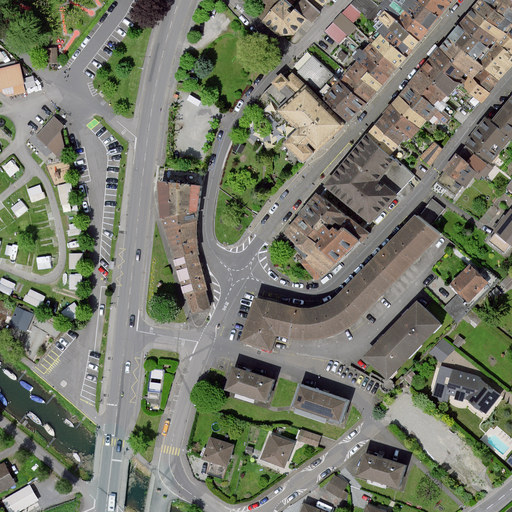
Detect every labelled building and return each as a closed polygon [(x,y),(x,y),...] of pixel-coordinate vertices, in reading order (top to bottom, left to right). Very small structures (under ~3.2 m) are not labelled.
[(295,6),(287,0),(262,0),(273,9),(264,19),(281,36),(297,34),(309,19),(295,6)] [(313,22),(321,13),(307,0),(300,0),(295,6),(309,19),(313,22)] [(382,10),(368,0),(355,0),(352,4),(363,14),(372,22),(379,15),(382,10)] [(395,1),(393,0),(371,0),(378,6),(384,11),(395,20),(396,21),(419,40),(424,35),(428,29),(405,10),(400,5),(397,3),(395,1)] [(434,23),(438,18),(417,0),(399,0),(397,3),(400,5),(405,10),(428,29),(434,23)] [(450,3),(448,1),(446,0),(417,0),(438,18),(445,10),(450,3)] [(503,3),(499,0),(478,0),(476,3),(472,7),(506,34),(511,39),(511,10),(508,7),(503,3)] [(511,0),(499,0),(503,3),(508,7),(511,10),(511,0)] [(363,14),(352,4),(343,13),(354,23),(363,14)] [(511,55),(511,39),(506,34),(472,7),(468,12),(466,14),(495,37),(498,40),(496,42),(511,55)] [(384,11),(377,19),(379,21),(382,24),(388,28),(412,49),(415,45),(419,40),(396,21),(395,20),(384,11)] [(354,23),(343,13),(334,22),(348,35),(349,37),(358,27),(354,23)] [(461,21),(458,25),(486,48),(495,37),(466,14),(461,21)] [(388,28),(382,24),(379,21),(373,28),(376,31),(380,34),(406,56),(409,52),(412,49),(388,28)] [(348,35),(334,22),(325,31),(340,45),(348,35)] [(479,64),(489,50),(486,48),(458,25),(454,30),(447,38),(476,61),(479,64)] [(380,34),(371,44),(396,66),(397,66),(401,61),(406,56),(380,34)] [(470,76),(473,79),(489,92),(497,82),(499,80),(483,67),(479,64),(476,61),(447,38),(442,44),(437,50),(470,76)] [(511,64),(511,55),(496,42),(489,50),(479,64),(483,67),(499,80),(505,73),(511,64)] [(392,70),(396,66),(371,44),(370,43),(363,52),(367,55),(389,74),(392,70)] [(58,62),(57,48),(48,49),(49,63),(58,62)] [(360,63),(368,70),(382,82),(385,79),(389,74),(367,55),(363,52),(360,49),(353,58),(357,61),(360,63)] [(437,50),(431,57),(429,60),(460,85),(462,87),(481,102),(485,97),(490,92),(489,92),(473,79),(470,76),(437,50)] [(348,55),(342,51),(338,56),(343,61),(348,55)] [(356,112),(365,102),(340,81),(338,79),(333,75),(311,56),(297,73),(319,91),(324,96),(322,98),(349,121),(356,112)] [(450,97),(460,85),(429,60),(422,69),(419,72),(447,95),(450,97)] [(368,70),(360,63),(357,61),(346,74),(357,83),(361,78),(368,70)] [(26,92),(20,64),(0,68),(0,88),(9,96),(26,92)] [(378,87),(382,82),(368,70),(361,78),(375,90),(378,87)] [(452,115),(455,111),(448,105),(445,103),(450,97),(447,95),(419,72),(412,81),(408,85),(434,106),(438,110),(442,113),(449,118),(452,115)] [(35,73),(26,77),(31,88),(40,84),(35,73)] [(256,105),(259,108),(270,95),(283,107),(279,111),(294,126),(298,130),(292,136),(285,143),(305,163),(314,154),(306,146),(309,142),(318,150),(344,125),(305,86),(293,73),(286,80),(281,75),(272,82),(274,84),(266,91),(256,105)] [(361,78),(357,83),(346,74),(340,81),(365,102),(369,97),(375,90),(361,78)] [(449,118),(442,113),(438,110),(434,106),(408,85),(402,93),(399,97),(426,120),(429,121),(434,115),(439,119),(445,123),(449,118)] [(511,95),(498,113),(491,122),(511,138),(511,137),(511,95)] [(396,101),(392,106),(419,128),(426,120),(399,97),(396,101)] [(388,110),(384,115),(384,116),(410,137),(412,138),(419,128),(392,106),(388,110)] [(66,126),(55,116),(37,136),(61,159),(67,153),(62,130),(66,126)] [(380,121),(376,126),(399,145),(400,144),(404,148),(408,143),(406,142),(410,137),(384,116),(380,121)] [(491,163),(511,138),(491,122),(486,118),(475,131),(466,143),(491,163)] [(367,136),(390,155),(396,160),(399,162),(407,153),(398,146),(399,145),(376,126),(371,131),(367,136)] [(396,160),(390,155),(367,136),(366,135),(342,164),(325,186),(372,224),(391,200),(396,194),(413,174),(399,162),(396,160)] [(245,146),(237,142),(233,149),(241,154),(245,146)] [(444,149),(435,142),(421,157),(431,167),(444,149)] [(464,149),(460,157),(478,173),(476,177),(486,177),(492,169),(489,166),(464,149)] [(460,157),(457,154),(445,170),(464,185),(467,188),(478,173),(460,157)] [(14,157),(5,163),(12,174),(22,167),(14,157)] [(210,307),(208,300),(205,290),(208,289),(204,276),(198,252),(198,245),(198,233),(198,218),(198,211),(201,192),(202,187),(205,174),(165,167),(164,182),(159,182),(159,192),(160,218),(162,218),(175,259),(174,260),(185,296),(188,295),(194,312),(210,307)] [(455,196),(464,185),(445,170),(436,181),(436,184),(432,189),(442,196),(447,190),(455,196)] [(29,187),(34,200),(47,195),(42,182),(29,187)] [(61,184),(64,203),(74,201),(71,183),(61,184)] [(335,205),(318,192),(300,214),(317,228),(335,205)] [(20,215),(29,208),(22,198),(13,206),(20,215)] [(273,351),(278,335),(288,338),(292,339),(302,340),(309,340),(319,339),(325,338),(339,332),(357,321),(362,316),(438,235),(428,226),(444,210),(433,200),(418,216),(415,214),(339,296),(327,303),(321,306),(313,308),(306,309),(296,309),(286,306),(255,298),(243,342),(273,351)] [(371,234),(335,205),(317,228),(320,231),(326,224),(333,230),(336,227),(341,231),(346,227),(362,241),(363,242),(371,234)] [(511,211),(510,210),(495,231),(511,243),(511,211)] [(0,215),(0,224),(4,231),(15,224),(7,211),(0,215)] [(317,228),(300,214),(294,222),(319,244),(324,239),(319,234),(320,231),(317,228)] [(319,244),(294,222),(286,233),(286,234),(283,238),(298,251),(307,259),(302,263),(314,278),(317,281),(322,276),(323,278),(338,264),(318,245),(319,244)] [(318,245),(338,264),(362,241),(346,227),(341,231),(336,227),(333,230),(326,224),(320,231),(319,234),(324,239),(319,244),(318,245)] [(71,252),(72,266),(85,266),(84,251),(71,252)] [(40,255),(40,265),(52,265),(53,255),(40,255)] [(490,283),(471,263),(452,284),(470,302),(490,283)] [(493,290),(501,297),(511,284),(511,271),(511,270),(493,290)] [(0,280),(0,287),(13,293),(18,281),(3,275),(0,280)] [(26,298),(42,305),(47,294),(32,287),(26,298)] [(471,309),(457,295),(444,308),(458,322),(461,319),(471,309)] [(417,301),(364,356),(387,379),(441,324),(417,301)] [(36,314),(18,307),(10,324),(28,332),(36,314)] [(370,376),(351,366),(350,368),(381,384),(381,389),(386,394),(393,393),(395,389),(396,386),(431,353),(462,320),(461,319),(395,383),(392,380),(387,378),(384,379),(372,372),(370,376)] [(464,341),(459,337),(454,343),(459,347),(464,341)] [(443,338),(431,353),(442,363),(455,348),(443,338)] [(470,401),(486,414),(502,396),(479,376),(442,365),(433,395),(438,397),(442,403),(447,404),(450,393),(458,396),(457,399),(465,401),(464,399),(470,401)] [(269,403),(277,380),(235,367),(227,390),(269,403)] [(152,368),(150,390),(161,390),(162,368),(152,368)] [(343,424),(350,400),(301,383),(293,405),(296,406),(294,410),(332,423),(333,421),(343,424)] [(390,407),(381,417),(391,426),(400,417),(390,407)] [(318,447),(321,436),(300,429),(296,440),(318,447)] [(295,444),(271,435),(261,460),(286,469),(295,444)] [(233,445),(210,438),(203,459),(226,466),(233,445)] [(486,467),(465,447),(447,465),(468,485),(486,467)] [(358,476),(401,489),(408,466),(366,453),(358,476)] [(0,492),(17,484),(5,461),(0,463),(0,492)] [(349,483),(335,475),(326,490),(345,500),(348,493),(344,491),(349,483)] [(3,501),(9,511),(19,511),(39,501),(30,485),(3,501)] [(328,511),(304,503),(300,511),(328,511)]
